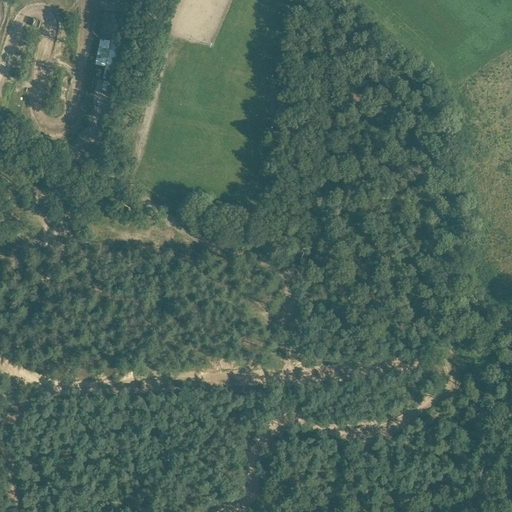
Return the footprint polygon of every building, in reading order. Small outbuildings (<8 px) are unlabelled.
[(270,5),(268,14),(275,16),(278,7),(270,5)] [(226,27),(234,31),(237,23),(229,20),(226,27)] [(124,22),(120,42),(127,44),(131,24),(124,22)] [(262,30),(281,35),(283,25),(270,22),(269,24),(264,23),(262,30)] [(204,31),(212,34),(214,27),(207,24),(204,31)] [(249,38),(252,30),(245,27),(241,35),(249,38)] [(238,46),(241,37),(232,34),(229,44),(238,46)] [(202,66),(201,75),(210,76),(211,68),(202,66)] [(182,76),(181,84),(189,85),(189,77),(182,76)] [(257,86),(255,95),(269,98),(270,88),(257,86)] [(207,104),(218,104),(218,95),(207,94),(207,104)] [(180,109),(183,100),(171,97),(169,106),(180,109)] [(253,117),(254,98),(244,98),(244,117),(253,117)] [(286,115),(287,99),(276,98),(275,114),(286,115)] [(220,118),(231,118),(231,104),(221,103),(220,118)] [(267,115),(268,107),(261,106),(260,114),(267,115)] [(167,118),(166,123),(181,128),(183,124),(167,118)] [(164,146),(174,147),(177,128),(166,127),(164,146)] [(205,162),(202,173),(212,176),(215,165),(205,162)] [(236,206),(236,196),(224,196),(224,205),(236,206)]
